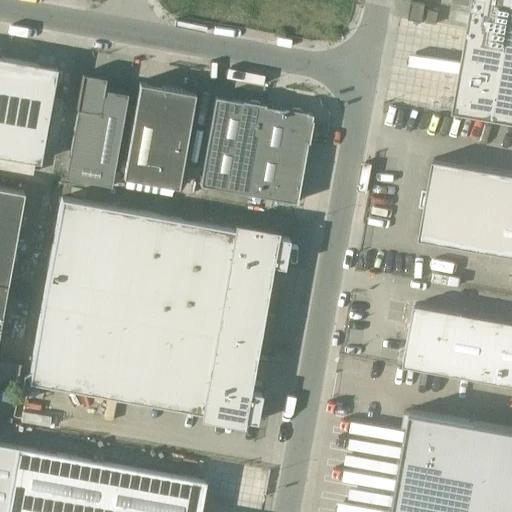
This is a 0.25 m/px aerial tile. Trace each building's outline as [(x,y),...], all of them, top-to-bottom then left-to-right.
[(511,0),(472,0),(468,29),(471,29),(457,104),(454,104),(454,106),(511,116),(511,0)] [(408,19),(422,21),(426,3),(412,1),(408,19)] [(0,55),(0,153),(40,160),(57,66),(0,55)] [(104,87),(105,81),(106,79),(86,75),(80,108),(81,108),(69,176),(111,184),(128,91),(104,87)] [(140,81),(123,176),(178,185),(195,91),(140,81)] [(200,184),(248,193),(264,103),(242,99),(242,100),(215,95),(200,184)] [(264,103),(248,193),(296,201),(307,141),(309,141),(313,118),(311,118),(312,113),(307,112),(307,110),(284,106),(284,108),(265,104),(265,103),(264,103)] [(511,172),(433,159),(419,238),(511,254),(511,172)] [(0,281),(7,283),(24,191),(0,186),(0,281)] [(28,380),(256,421),(261,392),(236,388),(259,262),(284,266),(289,237),(61,197),(28,380)] [(511,320),(415,304),(404,364),(511,383),(511,320)] [(403,424),(409,425),(392,511),(511,511),(511,426),(411,409),(411,411),(406,410),(403,424)] [(0,511),(199,511),(205,479),(17,445),(0,442),(0,511)]
